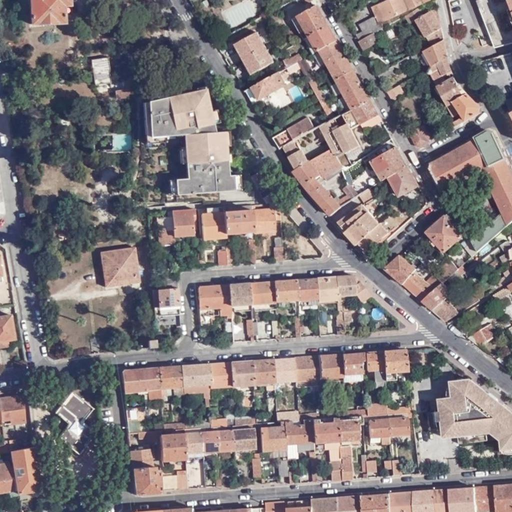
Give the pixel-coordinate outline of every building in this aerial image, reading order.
[(71,10),(70,0),(31,0),(32,22),(64,21),(64,11),(71,10)] [(389,0),(373,8),(377,16),(359,26),(364,33),(366,38),(383,28),(393,23),(391,19),(404,13),(405,16),(420,8),(433,0),(389,0)] [(511,0),(478,0),(476,1),(495,47),(511,42),(511,0)] [(319,51),(337,42),(317,6),(299,16),(318,52),(319,51)] [(424,16),(420,8),(405,16),(410,24),(416,21),(425,38),(430,36),(434,43),(444,37),(438,8),(424,16)] [(361,41),(360,42),(365,51),(379,43),(377,38),(386,34),(383,28),(366,38),(361,41)] [(274,64),(258,34),(235,47),(251,77),(274,64)] [(447,58),(444,40),(425,52),(432,66),(447,58)] [(336,81),(353,71),(337,42),(319,51),(336,81)] [(423,54),(420,51),(411,56),(413,60),(423,54)] [(301,53),(287,61),(291,67),(297,63),(302,61),(305,59),(301,53)] [(97,85),(115,82),(111,57),(92,61),(97,85)] [(449,65),(447,58),(432,66),(427,69),(454,120),(445,126),(448,130),(480,112),(480,107),(464,90),(462,91),(457,83),(454,77),(449,65)] [(130,68),(145,67),(145,59),(129,60),(130,68)] [(314,93),(319,90),(302,61),(297,63),(302,71),(314,93)] [(297,63),(291,67),(285,70),(287,74),(294,71),(296,74),(302,71),(297,63)] [(393,67),(378,75),(383,82),(397,75),(393,67)] [(353,110),(371,100),(353,71),(336,81),(353,110)] [(278,74),(252,88),(258,100),(285,86),(278,74)] [(131,89),(148,88),(147,80),(125,82),(125,88),(117,89),(118,97),(131,95),(131,89)] [(405,93),(400,85),(388,92),(393,100),(405,93)] [(166,134),(185,133),(186,148),(187,163),(187,164),(187,172),(188,177),(176,178),(177,193),(235,190),(234,174),(229,174),(228,167),(228,162),(228,161),(224,162),(224,153),(227,153),(227,152),(227,145),(226,137),(221,138),(221,130),(215,131),(214,123),(211,110),(206,89),(197,91),(196,89),(188,91),(168,96),(167,96),(168,98),(158,100),(158,98),(157,98),(143,101),(145,135),(166,134)] [(314,93),(330,122),(335,119),(319,90),(314,93)] [(361,125),(379,115),(371,100),(353,110),(361,125)] [(214,123),(220,121),(217,108),(211,110),(214,123)] [(330,122),(321,126),(332,149),(334,152),(342,148),(344,151),(345,154),(360,146),(352,129),(361,125),(353,110),(344,114),(349,124),(340,129),(335,131),(330,122)] [(361,125),(364,130),(382,121),(379,115),(361,125)] [(310,118),(274,139),(280,148),(284,146),(294,141),(316,129),(310,118)] [(335,119),(330,122),(335,131),(340,129),(335,119)] [(421,146),(429,141),(421,127),(411,133),(418,145),(419,145),(421,146)] [(384,136),(389,133),(386,128),(381,131),(384,136)] [(227,145),(231,145),(230,130),(221,130),(221,138),(226,137),(227,145)] [(429,169),(439,186),(487,160),(510,209),(503,214),(472,241),(477,252),(511,220),(511,175),(504,160),(505,159),(493,133),(488,132),(476,138),(476,139),(431,163),(429,169)] [(294,141),(284,146),(297,169),(310,161),(304,150),(300,152),(294,141)] [(384,182),(389,178),(407,167),(397,147),(372,161),(384,182)] [(297,169),(294,171),(305,187),(331,216),(343,206),(358,197),(350,183),(343,190),(348,195),(338,202),(323,185),(322,186),(316,178),(317,177),(319,178),(323,176),(339,167),(341,166),(339,162),(335,155),(334,152),(332,149),(310,161),(297,169)] [(487,160),(439,186),(442,192),(483,170),(503,214),(510,209),(487,160)] [(339,167),(323,176),(327,181),(341,171),(339,167)] [(400,197),(418,186),(407,167),(389,178),(400,197)] [(251,176),(258,187),(266,182),(259,170),(251,176)] [(372,189),(360,196),(364,202),(375,195),(372,189)] [(263,197),(267,203),(268,203),(279,203),(272,191),(263,197)] [(280,221),(279,203),(268,203),(268,208),(254,209),(254,204),(251,205),(254,231),(254,233),(275,231),(274,221),(280,221)] [(254,231),(251,205),(247,205),(247,209),(227,211),(226,206),(222,206),(223,212),(225,233),(254,231)] [(363,205),(338,224),(351,239),(356,235),(362,241),(360,243),(368,253),(389,233),(381,224),(381,225),(363,205)] [(202,238),(225,236),(225,233),(223,212),(217,212),(216,207),(205,208),(206,212),(200,213),(202,238)] [(192,214),(192,209),(176,210),(177,216),(173,216),(175,236),(194,234),(193,229),(196,229),(195,214),(192,214)] [(458,222),(451,209),(426,232),(444,252),(463,237),(454,226),(458,222)] [(159,244),(175,244),(175,236),(173,216),(173,210),(167,210),(167,216),(157,217),(159,244)] [(511,220),(477,252),(475,254),(471,256),(472,257),(511,221),(511,220)] [(356,235),(351,239),(357,245),(360,243),(362,241),(356,235)] [(277,261),(283,261),(281,237),(275,238),(277,261)] [(477,252),(472,241),(470,240),(468,242),(475,254),(477,252)] [(475,254),(468,242),(463,247),(471,256),(475,254)] [(421,263),(422,264),(428,259),(414,243),(409,248),(421,263)] [(107,283),(140,278),(136,247),(100,252),(102,265),(107,264),(108,269),(105,269),(107,283)] [(220,265),(228,264),(226,250),(219,250),(220,265)] [(46,251),(33,253),(34,263),(48,261),(46,251)] [(416,269),(400,256),(385,269),(402,284),(414,271),(416,269)] [(457,270),(458,268),(451,260),(433,274),(442,283),(443,282),(447,279),(455,271),(457,270)] [(140,283),(140,278),(107,283),(105,269),(108,269),(107,264),(102,265),(105,287),(140,283)] [(442,283),(433,274),(422,264),(428,271),(440,285),(442,283)] [(464,279),(457,270),(455,271),(462,280),(464,279)] [(422,301),(440,285),(428,271),(422,278),(414,271),(402,284),(422,301)] [(462,280),(455,271),(447,279),(453,287),(462,280)] [(493,277),(496,282),(504,277),(502,275),(501,272),(493,277)] [(504,277),(496,282),(499,287),(511,279),(507,272),(502,275),(504,277)] [(354,275),(336,277),(337,296),(356,295),(354,275)] [(178,288),(178,277),(164,278),(165,289),(178,288)] [(336,277),(315,278),(317,300),(337,298),(337,296),(336,277)] [(315,278),(295,280),(297,301),(297,307),(317,306),(317,303),(317,300),(315,278)] [(295,280),(273,281),(274,304),(275,309),(291,308),(291,305),(294,304),(294,301),(297,301),(295,280)] [(273,281),(248,283),(250,305),(274,304),(273,281)] [(443,282),(442,283),(440,285),(422,301),(446,321),(478,301),(474,296),(454,308),(445,300),(453,293),(443,282)] [(248,283),(229,284),(230,306),(250,305),(248,283)] [(381,321),(369,322),(370,332),(421,329),(422,324),(406,313),(374,283),(368,289),(373,293),(372,296),(387,307),(380,308),(381,321)] [(230,306),(229,284),(198,286),(200,324),(213,323),(212,314),(226,313),(226,317),(231,317),(230,306)] [(511,284),(494,295),(497,301),(511,292),(511,284)] [(178,288),(165,289),(153,290),(154,308),(159,308),(160,316),(180,315),(178,288)] [(337,301),(337,302),(338,313),(336,313),(337,335),(345,334),(343,301),(337,301)] [(251,341),(253,341),(252,336),(251,319),(250,313),(244,313),(246,333),(248,333),(248,337),(251,337),(251,341)] [(466,313),(454,320),(459,328),(471,321),(466,313)] [(0,316),(0,341),(8,340),(15,339),(11,314),(0,316)] [(491,324),(473,335),(480,346),(498,335),(491,324)] [(232,329),(233,342),(241,341),(240,328),(232,329)] [(473,335),(468,338),(479,346),(480,346),(473,335)] [(407,368),(405,349),(383,351),(385,381),(395,380),(394,369),(407,368)] [(385,381),(383,351),(366,352),(367,370),(371,370),(372,381),(385,381)] [(511,351),(500,358),(504,365),(511,360),(511,351)] [(363,361),(363,353),(342,354),(344,374),(361,373),(360,361),(363,361)] [(344,374),(342,354),(320,356),(322,380),(344,378),(344,374)] [(322,380),(320,356),(295,358),(298,388),(322,387),(322,380)] [(298,388),(295,358),(273,360),(275,383),(276,390),(298,388)] [(275,383),(273,360),(252,361),(254,385),(275,383)] [(254,385),(252,361),(231,363),(233,386),(254,385)] [(231,363),(209,365),(210,385),(211,388),(213,387),(233,386),(231,363)] [(209,365),(182,367),(184,387),(210,385),(209,365)] [(182,367),(159,369),(161,396),(165,396),(164,390),(179,389),(179,395),(184,395),(184,393),(184,387),(182,367)] [(159,369),(119,372),(123,393),(148,391),(150,400),(162,400),(161,396),(159,369)] [(484,400),(484,391),(469,380),(452,382),(454,398),(458,436),(459,444),(491,440),(495,435),(500,439),(502,439),(503,450),(511,448),(511,411),(498,400),(494,401),(492,400),(488,403),(484,400)] [(184,393),(204,391),(205,399),(209,398),(208,389),(211,389),(211,388),(210,385),(184,387),(184,393)] [(256,406),(255,391),(244,392),(245,407),(256,406)] [(488,391),(484,391),(484,400),(488,403),(492,400),(494,401),(498,400),(499,399),(488,391)] [(94,410),(72,393),(56,415),(69,425),(59,439),(80,456),(96,434),(83,424),(94,410)] [(21,398),(0,400),(0,413),(1,422),(10,421),(11,425),(24,423),(21,398)] [(458,436),(454,398),(440,400),(442,411),(444,428),(445,438),(458,436)] [(444,428),(442,411),(428,412),(430,429),(444,428)] [(406,412),(387,413),(389,436),(408,435),(406,412)] [(389,436),(387,413),(368,415),(369,437),(379,436),(380,445),(390,444),(389,436)] [(347,416),(337,417),(339,441),(358,440),(357,425),(362,424),(362,415),(347,416)] [(186,416),(186,424),(187,429),(201,428),(211,427),(211,422),(191,423),(191,416),(186,416)] [(325,418),(312,419),(313,443),(325,442),(339,441),(337,417),(325,418)] [(312,419),(301,420),(284,421),(286,443),(295,443),(309,442),(312,482),(316,482),(314,457),(313,443),(312,419)] [(284,421),(280,422),(281,427),(260,429),(262,451),(287,450),(286,443),(284,421)] [(138,423),(127,423),(128,434),(138,433),(145,433),(144,428),(138,428),(138,423)] [(247,424),(236,425),(232,426),(234,451),(256,449),(255,429),(248,430),(247,424)] [(217,427),(219,452),(234,451),(232,426),(217,427)] [(211,427),(201,428),(203,453),(219,452),(217,427),(211,427)] [(201,428),(187,429),(183,430),(185,454),(203,453),(201,428)] [(183,430),(175,430),(176,435),(160,436),(161,461),(185,459),(185,454),(183,430)] [(155,444),(158,444),(157,432),(145,433),(138,433),(139,439),(147,438),(147,442),(155,441),(155,444)] [(15,441),(4,443),(4,445),(5,453),(11,452),(11,450),(16,449),(15,441)] [(287,450),(287,459),(296,458),(295,443),(286,443),(287,450)] [(350,446),(340,447),(340,448),(341,460),(342,480),(352,479),(350,446)] [(40,492),(35,448),(11,452),(14,468),(18,491),(18,495),(40,492)] [(130,453),(132,470),(153,468),(151,451),(130,453)] [(261,478),(260,454),(252,454),(254,479),(261,478)] [(342,480),(341,460),(330,461),(332,481),(342,480)] [(366,472),(376,472),(374,460),(365,461),(365,463),(366,472)] [(392,476),(401,475),(400,460),(391,460),(391,468),(392,476)] [(279,478),(289,477),(288,472),(288,461),(279,461),(279,478)] [(0,494),(18,491),(14,468),(10,469),(10,464),(0,465),(0,494)] [(132,470),(134,496),(160,494),(159,467),(153,468),(132,470)] [(177,475),(178,490),(188,489),(187,478),(186,475),(177,475)] [(176,476),(162,477),(163,491),(177,489),(176,476)] [(497,511),(511,511),(511,485),(496,486),(497,511)] [(494,486),(474,488),(475,511),(487,511),(496,511),(494,486)] [(475,511),(474,488),(449,490),(450,511),(475,511)] [(450,511),(449,490),(434,491),(435,511),(450,511)] [(435,511),(434,491),(414,493),(415,511),(435,511)] [(415,511),(414,493),(389,494),(390,511),(415,511)] [(390,511),(389,494),(362,496),(363,511),(390,511)] [(363,511),(362,496),(338,498),(338,511),(363,511)] [(338,511),(338,498),(312,500),(313,511),(338,511)] [(287,502),(287,511),(313,511),(312,500),(287,502)] [(287,511),(287,502),(265,504),(265,511),(287,511)]
